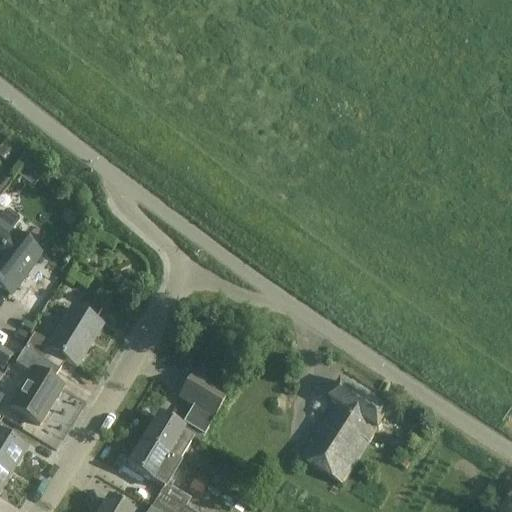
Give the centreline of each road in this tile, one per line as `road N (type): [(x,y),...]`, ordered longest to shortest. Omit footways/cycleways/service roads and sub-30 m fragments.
road 1 (residential): [(39,511),(187,273)]
road 2 (unclassified): [(511,452),(286,302)]
road 3 (unclassified): [(103,165),(286,302)]
road 4 (residential): [(187,273),(121,205),(103,165)]
road 5 (unclassified): [(103,165),(0,89)]
